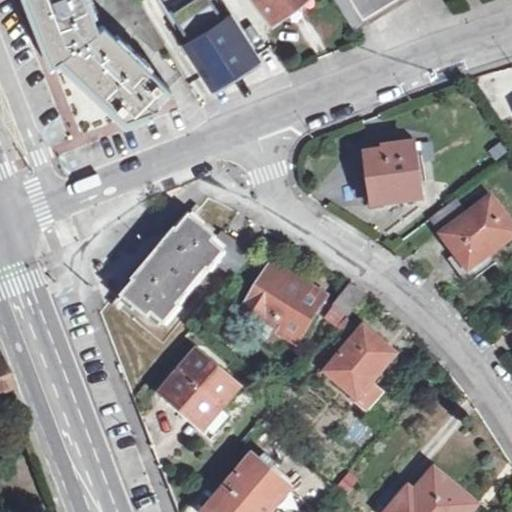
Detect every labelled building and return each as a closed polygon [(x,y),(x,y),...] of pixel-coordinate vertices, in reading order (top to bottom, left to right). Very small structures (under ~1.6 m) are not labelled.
[(165,46),(139,0),(94,0),(86,3),(84,0),(29,0),(53,61),(60,56),(125,117),(157,104),(154,93),(163,83),(122,45),(136,30),(157,50),(165,46)] [(218,0),(158,0),(187,43),(186,44),(212,86),(222,80),(258,57),(231,15),(229,16),(218,0)] [(257,0),(271,19),(296,0),(257,0)] [(335,0),(355,31),(404,0),(335,0)] [(387,151),(368,154),(373,187),(381,186),(383,205),(423,200),(416,144),(386,148),(387,151)] [(381,186),(373,187),(376,206),(383,205),(381,186)] [(459,200),(434,218),(460,253),(471,268),(492,253),(511,237),(511,225),(492,199),(470,216),(459,200)] [(237,278),(258,254),(224,233),(218,239),(193,219),(180,233),(177,232),(164,248),(162,248),(148,264),(149,266),(135,282),(137,284),(125,298),(151,320),(155,315),(167,325),(181,309),(180,306),(210,271),(212,272),(217,266),(237,278)] [(471,268),(460,253),(451,259),(469,284),(498,263),(492,253),(471,268)] [(274,265),(245,311),(262,322),(257,332),(274,343),(280,334),(299,345),(328,298),(274,265)] [(352,286),(336,306),(336,307),(345,315),(347,316),(364,295),(352,286)] [(345,315),(336,307),(328,316),(337,324),(345,315)] [(366,326),(326,372),(359,399),(398,355),(366,326)] [(199,352),(164,393),(206,428),(219,414),(241,388),(199,352)] [(0,366),(0,391),(9,388),(0,366)] [(219,414),(206,428),(214,434),(226,420),(219,414)] [(255,458),(207,511),(275,511),(294,491),(273,474),(280,466),(266,454),(259,462),(255,458)] [(352,472),(339,487),(347,493),(359,479),(352,472)] [(411,491),(392,511),(471,511),(476,506),(437,473),(417,495),(411,491)]
